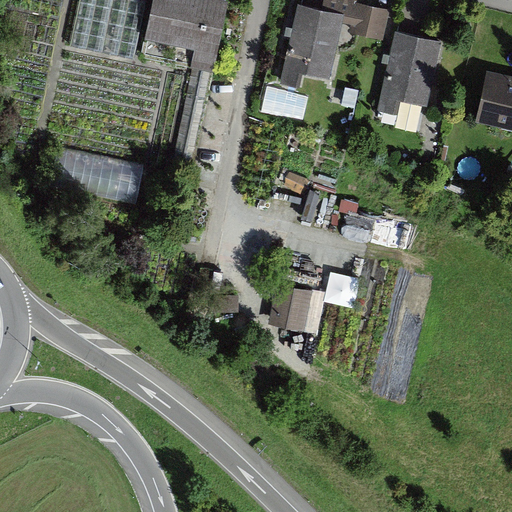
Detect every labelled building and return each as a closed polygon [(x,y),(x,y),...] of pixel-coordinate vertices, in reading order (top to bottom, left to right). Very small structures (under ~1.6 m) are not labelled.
[(246,5),(223,0),(171,0),(163,41),(206,50),(202,68),(231,74),(246,5)] [(355,16),(302,6),(287,83),(317,88),(319,76),(343,81),(355,16)] [(397,12),(364,6),(358,35),(392,41),(397,12)] [(457,41),(407,32),(393,111),(411,114),(413,102),(445,108),(457,41)] [(511,76),(504,75),(495,125),(511,127),(511,76)] [(263,114),(307,119),(310,92),(266,87),(263,114)] [(58,149),(52,186),(138,200),(144,162),(58,149)] [(324,289),(288,281),(278,327),(314,335),(324,289)]
